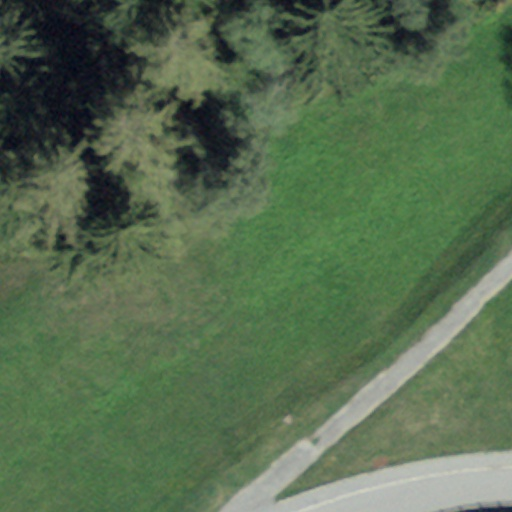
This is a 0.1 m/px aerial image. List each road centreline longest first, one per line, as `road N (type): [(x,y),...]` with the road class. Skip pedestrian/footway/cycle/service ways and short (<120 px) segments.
road 1 (track): [(253,511),(282,474),(384,389),(511,260)]
road 2 (residential): [(511,486),(452,489),(385,511)]
